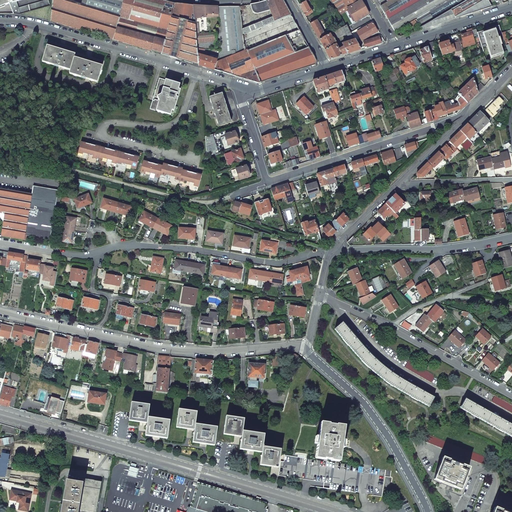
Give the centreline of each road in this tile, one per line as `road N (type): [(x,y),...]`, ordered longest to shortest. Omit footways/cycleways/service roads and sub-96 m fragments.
road 1 (tertiary): [(334,511),(0,414)]
road 2 (residential): [(328,250),(279,263),(180,247),(79,254),(0,242)]
road 3 (residential): [(307,346),(156,347),(0,312)]
road 4 (residential): [(198,162),(99,136),(110,121),(170,123),(197,71)]
road 5 (residential): [(330,300),(387,360),(439,390),(464,391),(511,416)]
road 6 (residential): [(471,111),(269,181)]
road 7 (track): [(0,149),(201,208)]
road 8 (residential): [(427,511),(379,424),(307,346)]
road 9 (residential): [(197,71),(21,20),(0,21)]
road 10 (residential): [(511,236),(439,248),(328,250)]
road 11 (unknown): [(28,34),(40,75),(93,93),(105,87),(115,48)]
road 12 (residential): [(511,395),(389,327)]
road 13 (residential): [(389,327),(447,296),(511,305)]
road 14 (residential): [(511,8),(394,47)]
